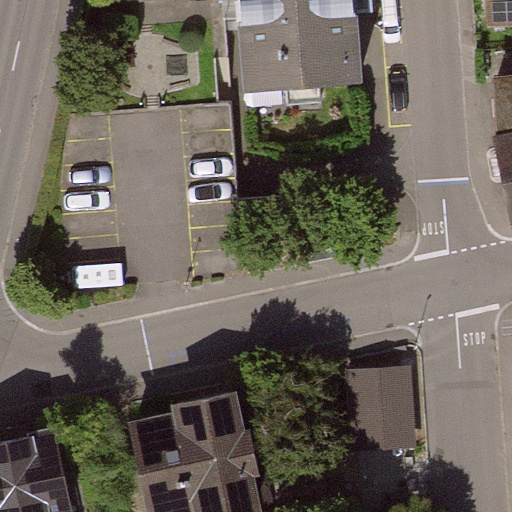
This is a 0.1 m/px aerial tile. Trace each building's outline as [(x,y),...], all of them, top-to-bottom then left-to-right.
[(239,0),(253,147),(364,131),(355,0),(239,0)] [(511,0),(477,0),(479,26),(511,24),(511,0)] [(511,134),(486,140),(506,224),(511,223),(511,134)] [(256,511),(230,401),(119,428),(139,511),(256,511)] [(66,511),(52,441),(0,452),(0,511),(66,511)]
